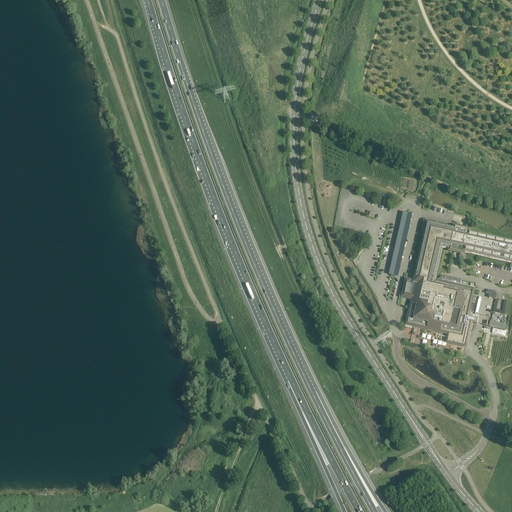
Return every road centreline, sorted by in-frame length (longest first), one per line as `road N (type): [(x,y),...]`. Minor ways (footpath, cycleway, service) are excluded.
road 1 (tertiary): [(482,511),(426,443),(343,311),(303,220),(296,99),(320,0)]
road 2 (unclassified): [(312,511),(221,324),(107,29)]
road 3 (motorway): [(312,393),(214,164),(161,0)]
road 4 (motorway): [(147,0),(197,153),(290,377)]
road 5 (motorway): [(290,377),(359,511)]
road 6 (track): [(295,114),(426,176)]
road 7 (motorway): [(290,377),(343,511)]
road 8 (motorway): [(385,511),(312,393)]
road 9 (motorway): [(374,511),(312,393)]
